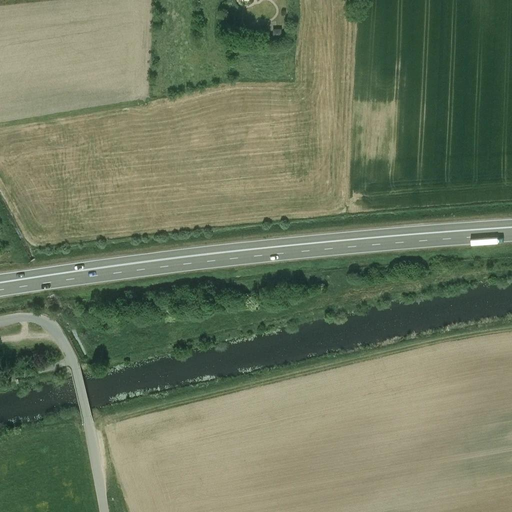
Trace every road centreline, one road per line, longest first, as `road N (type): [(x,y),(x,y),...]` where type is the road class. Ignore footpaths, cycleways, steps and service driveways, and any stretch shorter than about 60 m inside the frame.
road 1 (trunk): [(0,291),(377,244),(511,236)]
road 2 (trunk): [(511,226),(375,234),(0,279)]
road 3 (unclassified): [(0,323),(35,318),(66,346),(104,511)]
